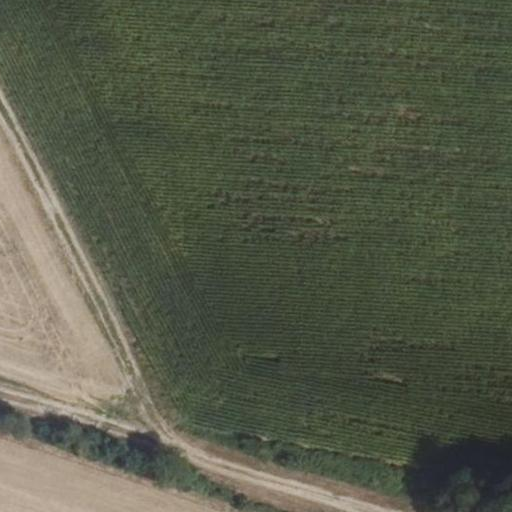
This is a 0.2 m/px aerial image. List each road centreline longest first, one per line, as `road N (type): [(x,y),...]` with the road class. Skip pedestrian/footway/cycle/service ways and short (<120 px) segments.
road 1 (track): [(0,110),(177,450)]
road 2 (track): [(362,511),(0,398)]
